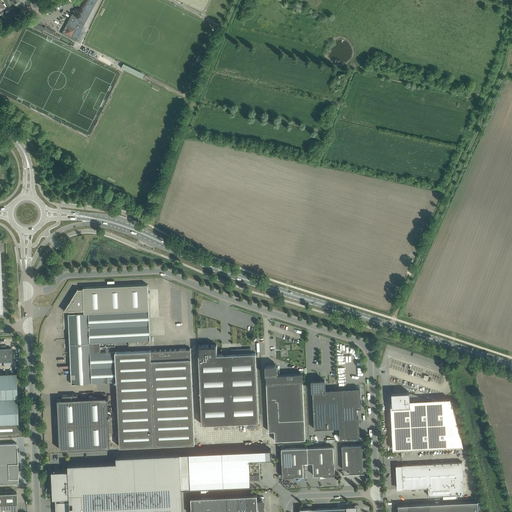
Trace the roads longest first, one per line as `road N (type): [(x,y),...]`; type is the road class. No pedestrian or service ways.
road 1 (unclassified): [(376,494),(362,344),(159,270),(67,274),(27,294)]
road 2 (secondary): [(111,222),(226,272),(511,365)]
road 3 (track): [(511,45),(393,319)]
road 4 (track): [(146,235),(236,0)]
road 5 (unclassified): [(36,511),(28,327)]
